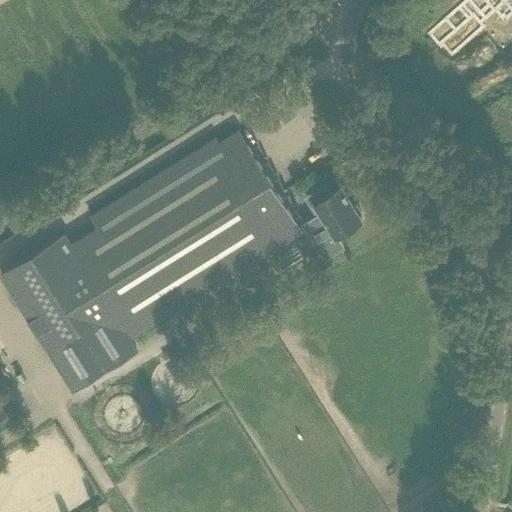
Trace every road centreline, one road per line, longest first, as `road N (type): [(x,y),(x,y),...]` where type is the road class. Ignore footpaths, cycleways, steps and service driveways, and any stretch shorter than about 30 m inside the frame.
road 1 (residential): [(478,511),(501,389),(491,298),(353,100),(343,54),(347,24)]
road 2 (track): [(326,20),(0,226)]
